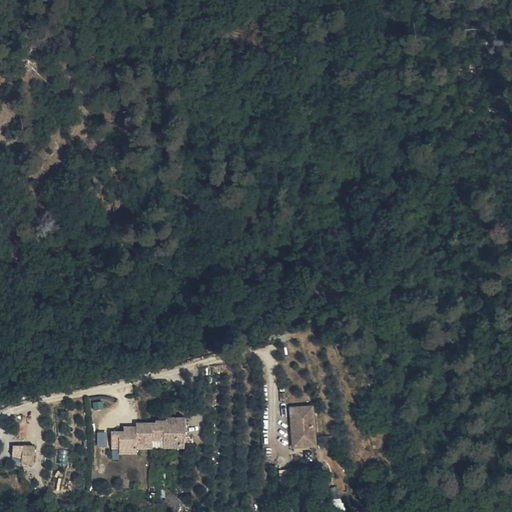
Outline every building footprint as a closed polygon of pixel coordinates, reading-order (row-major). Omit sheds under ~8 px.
[(306,456),(300,416),(277,419),(281,459),(306,456)] [(169,428),(157,427),(160,446),(167,447),(165,457),(185,460),(188,428),(169,426),(169,428)] [(154,454),(155,446),(157,430),(139,428),(139,432),(126,431),(125,434),(114,432),(112,444),(120,445),(119,451),(118,456),(136,458),(137,453),(154,454)] [(11,456),(21,457),(22,447),(12,446),(11,456)] [(34,458),(21,457),(21,466),(33,467),(34,458)]
